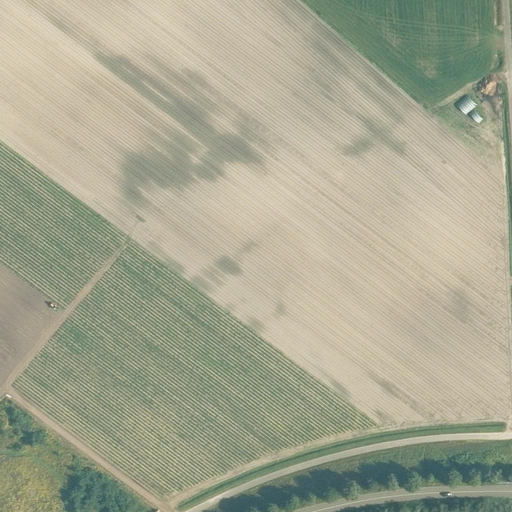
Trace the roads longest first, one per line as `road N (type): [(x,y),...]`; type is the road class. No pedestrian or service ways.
road 1 (track): [(191,511),(243,486),(364,450),(511,436)]
road 2 (unclassified): [(309,511),(414,493),(511,491)]
road 3 (track): [(511,130),(503,0)]
